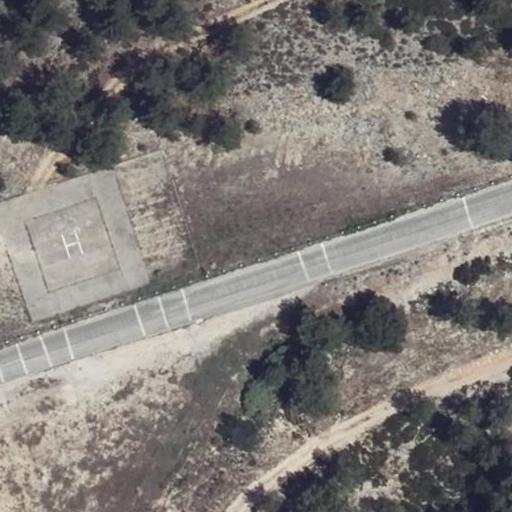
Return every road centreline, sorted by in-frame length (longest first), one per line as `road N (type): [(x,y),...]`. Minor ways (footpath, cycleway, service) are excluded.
road 1 (unclassified): [(0,377),(511,198)]
road 2 (track): [(0,231),(21,219),(105,87),(210,27),(281,0)]
road 3 (track): [(511,345),(388,390),(274,481),(255,511)]
